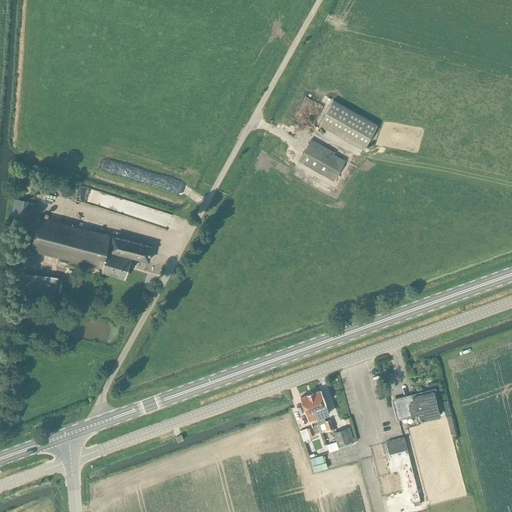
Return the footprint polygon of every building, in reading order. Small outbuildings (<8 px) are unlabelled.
[(363,150),(377,126),(339,105),(333,101),(319,125),(363,150)] [(333,181),(344,161),(334,155),(335,153),(311,140),(299,161),(333,181)] [(26,202),(14,200),(12,218),(24,220),(26,202)] [(39,216),(30,250),(101,269),(101,271),(124,278),(131,256),(149,261),(152,247),(39,216)] [(54,303),(57,279),(16,274),(13,298),(54,303)] [(312,392),(309,393),(318,418),(320,424),(324,423),(327,430),(334,428),(331,419),(325,421),(323,416),(329,414),(320,390),(313,393),(312,392)] [(416,413),(418,420),(439,415),(433,391),(407,398),(407,397),(393,400),(398,418),(416,413)] [(306,396),(300,398),(309,421),(317,418),(318,423),(319,425),(320,424),(318,418),(309,393),(306,394),(306,396)] [(446,400),(441,402),(447,422),(452,421),(446,400)] [(311,426),(306,428),(308,436),(309,436),(314,434),(311,426)] [(333,432),(337,445),(351,441),(346,428),(333,432)] [(403,438),(385,442),(392,467),(398,465),(404,464),(413,502),(419,500),(403,438)] [(325,461),(312,465),(313,470),(327,467),(325,461)]
